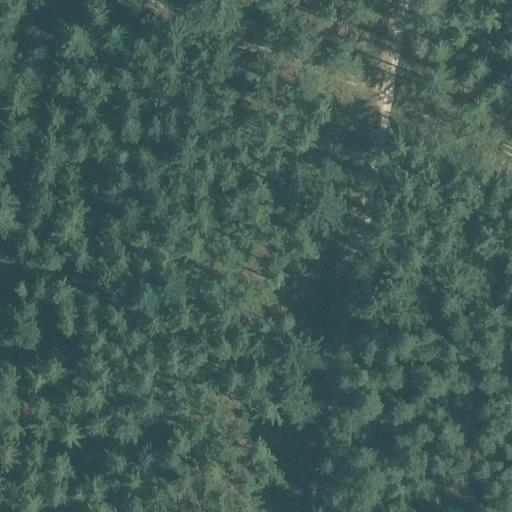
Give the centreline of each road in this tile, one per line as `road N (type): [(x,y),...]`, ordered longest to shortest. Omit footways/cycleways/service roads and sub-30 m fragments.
road 1 (track): [(395,0),(299,511)]
road 2 (track): [(131,0),(380,72),(389,93),(511,154)]
